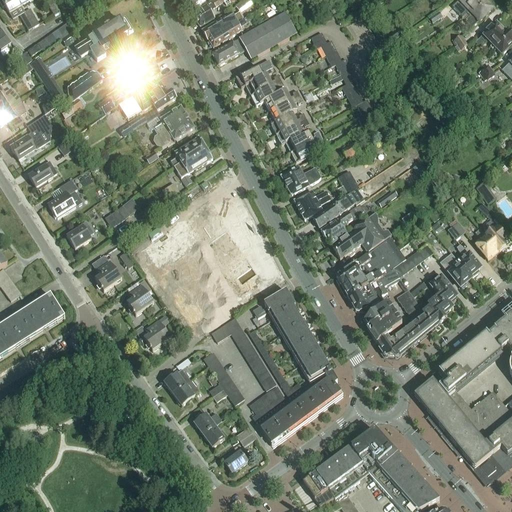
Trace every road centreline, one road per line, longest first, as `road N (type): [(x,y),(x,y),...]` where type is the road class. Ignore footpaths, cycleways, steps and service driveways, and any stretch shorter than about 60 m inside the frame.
road 1 (secondary): [(367,376),(303,279),(159,0)]
road 2 (residential): [(226,506),(93,324)]
road 3 (residential): [(93,324),(0,173)]
road 4 (tertiary): [(226,506),(360,412)]
road 5 (tertiary): [(511,290),(399,382)]
road 6 (secondary): [(478,511),(395,416)]
